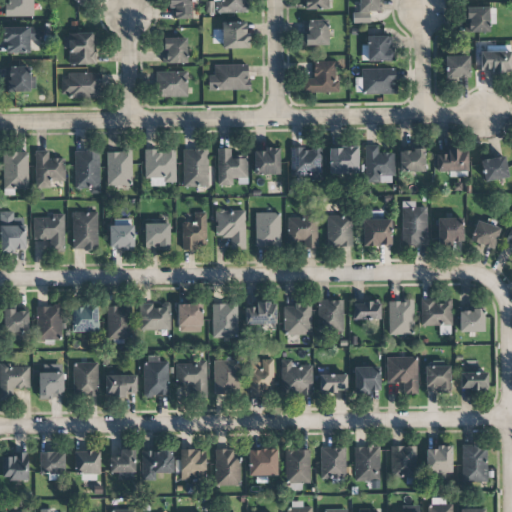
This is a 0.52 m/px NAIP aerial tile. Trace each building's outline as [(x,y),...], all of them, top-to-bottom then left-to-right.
[(33,16),(32,0),(6,0),(6,1),(4,1),(4,17),(33,16)] [(190,19),(190,0),(168,0),(168,9),(172,9),(171,19),(190,19)] [(213,0),(214,14),(247,13),(246,0),(213,0)] [(303,0),(303,9),(327,10),(327,0),(303,0)] [(358,0),(358,12),(352,12),(353,23),(369,23),(369,12),(380,12),(379,0),(358,0)] [(495,24),(494,7),(464,8),(465,33),(489,32),(488,24),(495,24)] [(327,20),(302,20),(303,46),(328,45),(327,20)] [(247,22),(221,23),(221,48),(247,48),(247,22)] [(29,54),(29,40),(43,40),(43,28),(4,27),(3,53),(29,54)] [(94,64),(93,33),(63,34),(63,50),(68,50),(68,65),(94,64)] [(186,63),(186,38),(161,38),(162,63),(186,63)] [(511,73),(511,53),(479,52),(479,72),(511,73)] [(469,56),(444,57),(445,78),(469,78),(469,56)] [(336,61),(313,62),(313,78),(301,78),(302,93),(337,93),(336,61)] [(248,64),(213,65),(213,75),(207,75),(208,91),(249,90),(248,64)] [(6,92),(30,92),(29,66),(5,67),(6,92)] [(394,69),(361,69),(362,94),(395,94),(394,69)] [(187,97),(187,72),(157,72),(157,97),(187,97)] [(101,73),(67,73),(67,81),(61,81),(61,97),(101,97),(101,73)] [(394,175),(394,153),(377,153),(378,145),(365,145),(364,174),(394,175)] [(321,147),(290,148),(290,176),(307,176),(307,181),(321,180),(321,147)] [(328,148),(329,174),(357,173),(357,147),(328,148)] [(247,178),(247,155),(230,156),(230,148),(216,149),(217,186),(232,186),(232,178),(247,178)] [(279,174),(278,148),(263,148),(263,151),(253,151),(254,175),(279,174)] [(183,187),(208,187),(208,149),(182,149),(183,187)] [(424,149),(398,150),(399,172),(425,171),(424,149)] [(436,154),(436,171),(468,171),(468,149),(447,149),(447,154),(436,154)] [(175,150),(144,150),(144,178),(164,177),(164,183),(176,183),(175,150)] [(50,189),(50,181),(65,181),(65,158),(48,158),(48,151),(34,151),(34,189),(50,189)] [(74,189),(100,189),(99,151),(74,151),(74,189)] [(132,151),(106,151),(106,185),(131,186),(132,151)] [(28,189),(27,152),(2,153),(3,189),(28,189)] [(480,160),(484,182),(508,178),(504,156),(480,160)] [(426,245),(427,208),(414,208),(414,202),(402,201),(401,244),(426,245)] [(245,210),(214,211),(214,237),(230,237),(230,250),(245,249),(245,210)] [(0,251),(25,251),(24,218),(13,218),(13,211),(0,211),(0,251)] [(71,212),(72,250),(98,250),(97,212),(71,212)] [(192,223),(181,222),(180,250),(196,250),(196,244),(205,245),(206,213),(193,212),(192,223)] [(255,247),(280,246),(280,213),(254,213),(255,247)] [(64,216),(32,217),(33,240),(51,240),(51,251),(64,251),(64,216)] [(327,216),(326,247),(351,247),(352,216),(327,216)] [(288,217),(287,243),(302,244),(302,247),(316,248),(317,218),(288,217)] [(462,218),(437,218),(438,244),(463,243),(462,218)] [(391,246),(390,219),(361,220),(362,246),(391,246)] [(500,228),(477,220),(470,242),(493,249),(500,228)] [(169,224),(144,223),(143,250),(168,250),(169,224)] [(511,224),(503,241),(511,245),(511,224)] [(133,249),(133,226),(108,226),(109,249),(133,249)] [(451,326),(451,299),(443,299),(443,301),(420,301),(420,325),(451,326)] [(343,301),(318,300),(317,332),(342,333),(343,301)] [(413,335),(413,301),(388,301),(388,335),(413,335)] [(244,325),(275,325),(275,302),(255,303),(255,307),(244,307),(244,325)] [(353,302),(352,319),(379,320),(380,303),(353,302)] [(170,330),(170,303),(138,304),(139,330),(170,330)] [(177,304),(177,332),(201,332),(201,304),(177,304)] [(212,338),(237,337),(236,304),(211,304),(212,338)] [(310,304),(283,305),(283,335),(311,335),(310,304)] [(106,306),(107,340),(132,339),(131,305),(106,306)] [(37,306),(37,341),(61,340),(61,306),(37,306)] [(96,307),(71,307),(71,332),(97,332),(96,307)] [(458,332),(483,332),(484,308),(459,308),(458,332)] [(27,310),(3,310),(3,340),(28,339),(27,310)] [(168,361),(159,362),(159,355),(143,356),(144,394),(169,394),(168,361)] [(386,358),(386,383),(403,383),(403,394),(417,393),(417,357),(386,358)] [(273,359),(259,360),(249,360),(250,397),(264,396),(263,391),(273,391),(273,359)] [(280,396),(312,395),(311,366),(291,366),(291,359),(280,360),(280,396)] [(213,361),(213,395),(239,394),(238,361),(213,361)] [(206,362),(175,363),(175,386),(191,385),(191,394),(206,394),(206,362)] [(98,363),(73,363),(72,396),(97,397),(98,363)] [(29,365),(0,365),(0,400),(13,400),(13,389),(29,388),(29,365)] [(38,372),(37,399),(62,399),(63,365),(44,365),(44,372),(38,372)] [(425,392),(450,391),(449,366),(424,366),(425,392)] [(380,392),(379,367),(354,367),(355,393),(380,392)] [(487,390),(486,373),(459,373),(459,390),(487,390)] [(319,375),(319,393),(346,392),(346,374),(319,375)] [(136,375),(104,375),(104,397),(125,397),(125,393),(135,393),(136,375)] [(486,444),(460,445),(461,482),(487,482),(486,444)] [(390,478),(415,478),(416,447),(391,446),(390,478)] [(346,478),(345,447),(319,448),(320,479),(346,478)] [(380,481),(379,447),(353,448),(354,481),(380,481)] [(450,447),(425,448),(426,473),(451,473),(450,447)] [(277,450),(248,449),(247,476),(276,477),(277,450)] [(285,483),(310,482),(309,449),(284,450),(285,483)] [(109,472),(118,473),(118,480),(134,480),(134,450),(119,450),(119,458),(109,457),(109,472)] [(141,451),(141,481),(154,481),(154,474),(172,474),(172,450),(141,451)] [(180,479),(205,479),(204,450),(179,451),(180,479)] [(239,486),(239,450),(214,450),(215,487),(239,486)] [(74,475),(100,474),(99,451),(73,452),(74,475)] [(2,457),(2,480),(28,479),(27,452),(16,453),(16,457),(2,457)] [(63,452),(38,452),(39,475),(64,474),(63,452)] [(451,511),(452,500),(428,500),(428,511),(451,511)] [(311,511),(311,507),(302,507),(302,501),(287,502),(286,511),(311,511)]
